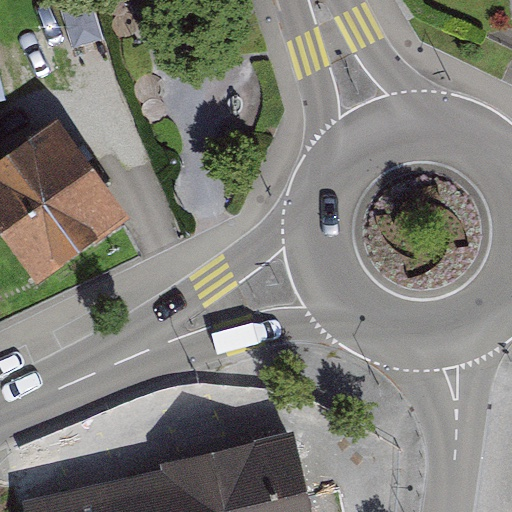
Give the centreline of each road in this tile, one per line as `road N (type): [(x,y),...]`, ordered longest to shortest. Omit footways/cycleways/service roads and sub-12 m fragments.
road 1 (secondary): [(327,267),(0,417)]
road 2 (residential): [(448,331),(457,416),(447,511)]
road 3 (secondary): [(379,138),(334,179),(320,237),(327,267)]
road 4 (tertiary): [(317,0),(379,138)]
road 5 (secondary): [(511,177),(469,138),(439,129),(379,138)]
road 6 (secondary): [(327,267),(362,314),(418,334),(448,331)]
